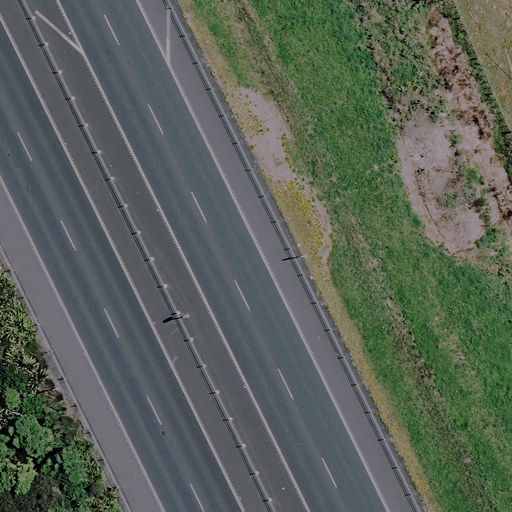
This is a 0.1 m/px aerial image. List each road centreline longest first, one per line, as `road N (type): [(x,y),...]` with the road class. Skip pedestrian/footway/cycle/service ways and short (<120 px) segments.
road 1 (motorway): [(104,0),(357,511)]
road 2 (motorway): [(208,511),(0,88)]
